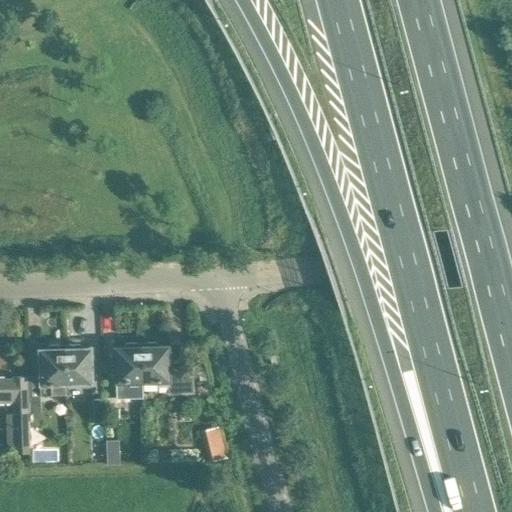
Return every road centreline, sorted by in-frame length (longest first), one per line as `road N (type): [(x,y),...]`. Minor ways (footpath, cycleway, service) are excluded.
road 1 (motorway): [(237,0),(302,127),(341,228),(432,511)]
road 2 (motorway): [(329,0),(471,511)]
road 3 (unclassified): [(281,511),(216,277),(0,285)]
road 4 (motorway): [(511,363),(413,0)]
